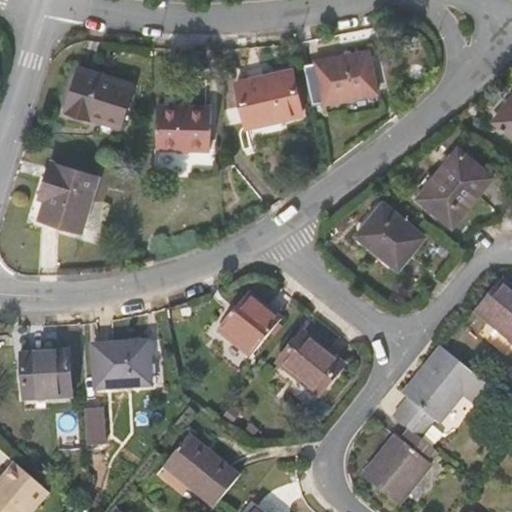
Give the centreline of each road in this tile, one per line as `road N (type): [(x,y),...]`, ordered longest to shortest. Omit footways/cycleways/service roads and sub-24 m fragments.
road 1 (residential): [(350,0),(252,13),(48,2)]
road 2 (residential): [(261,234),(123,284),(0,290)]
road 3 (residential): [(472,73),(261,234)]
road 4 (residential): [(48,2),(0,177)]
road 5 (residential): [(261,234),(398,352)]
road 6 (residential): [(398,352),(473,264),(511,258)]
road 7 (residential): [(324,451),(398,352)]
